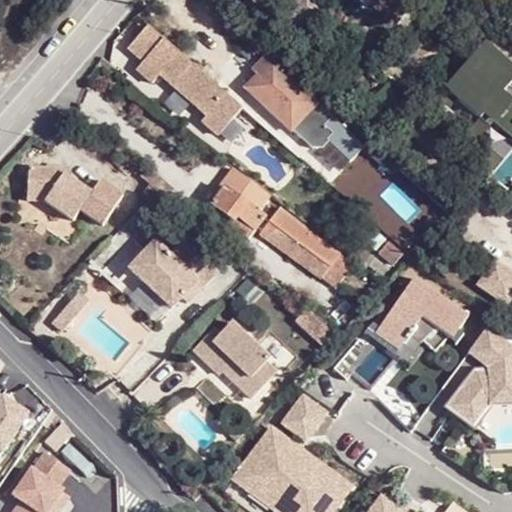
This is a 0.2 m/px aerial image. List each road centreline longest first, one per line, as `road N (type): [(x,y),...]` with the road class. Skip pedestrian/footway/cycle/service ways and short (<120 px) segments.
road 1 (residential): [(0,328),(161,492)]
road 2 (unclassified): [(116,0),(0,135)]
road 3 (residential): [(498,511),(371,424)]
